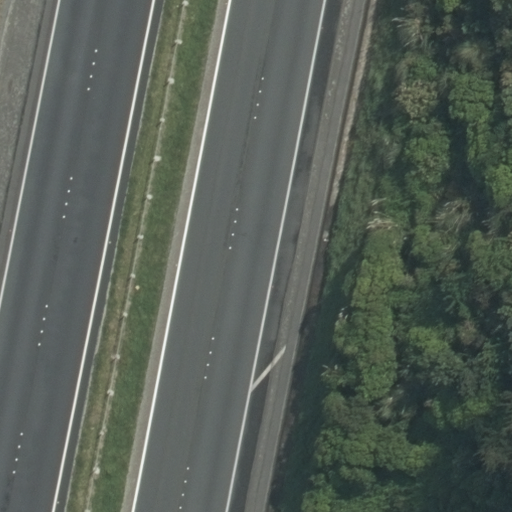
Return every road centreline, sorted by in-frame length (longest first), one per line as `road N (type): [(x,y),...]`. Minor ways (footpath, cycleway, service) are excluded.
road 1 (motorway): [(267,0),(166,511)]
road 2 (motorway): [(0,478),(85,0)]
